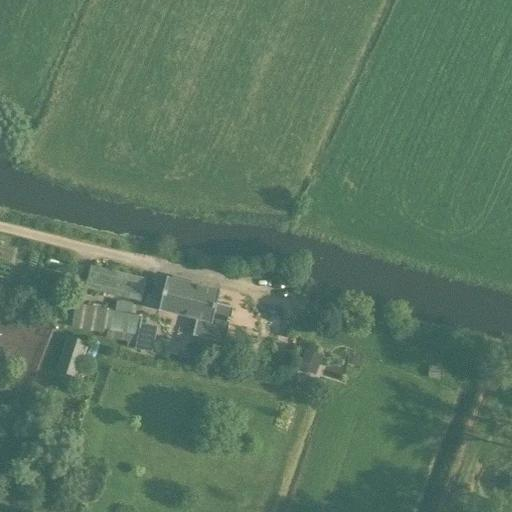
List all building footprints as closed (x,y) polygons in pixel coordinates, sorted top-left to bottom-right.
[(140,302),(148,278),(93,261),(85,285),(140,302)] [(224,344),(229,324),(230,324),(231,319),(233,308),(217,304),(220,290),(166,277),(158,311),(196,320),(192,336),(224,344)] [(276,286),(236,285),(235,318),(275,319),(276,286)] [(75,304),(70,328),(103,334),(104,330),(107,331),(106,338),(136,344),(136,342),(141,316),(105,310),(75,304)] [(85,343),(69,338),(58,369),(75,375),(85,343)] [(299,369),(315,376),(323,358),(306,352),(299,369)] [(429,367),(428,379),(440,380),(441,368),(429,367)]
